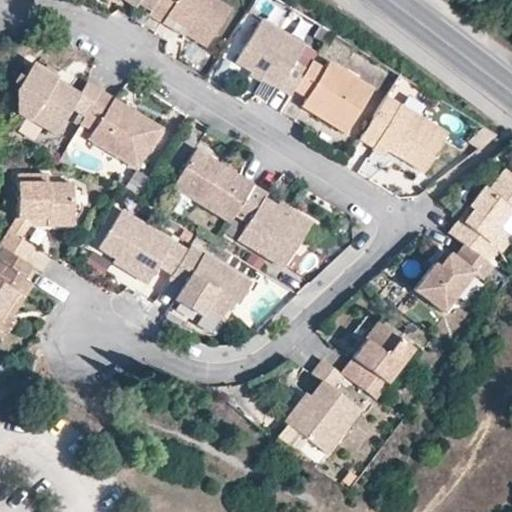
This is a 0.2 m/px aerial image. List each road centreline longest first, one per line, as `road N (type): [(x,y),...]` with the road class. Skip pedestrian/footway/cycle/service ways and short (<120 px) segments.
road 1 (residential): [(0,13),(72,21),(380,208),(392,224),(292,337),(225,374),(157,361),(88,331)]
road 2 (secondary): [(511,96),(387,0)]
